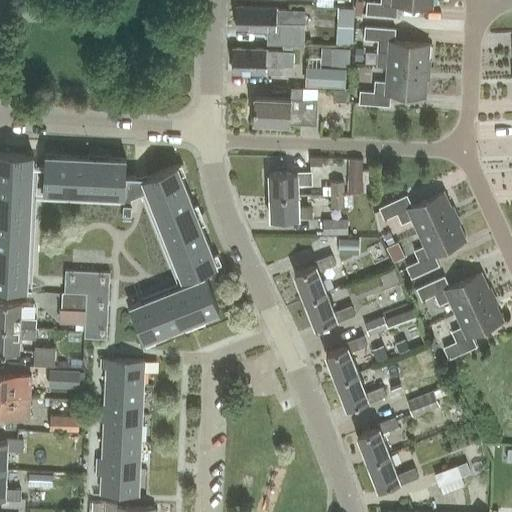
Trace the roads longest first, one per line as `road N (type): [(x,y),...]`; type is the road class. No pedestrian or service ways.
road 1 (residential): [(461,160),(206,145)]
road 2 (residential): [(202,511),(211,365),(280,335)]
road 3 (unclassified): [(205,133),(0,120)]
road 4 (unclassified): [(280,335),(233,234),(206,145)]
road 5 (unclassified): [(346,511),(280,335)]
road 6 (residential): [(461,160),(484,3)]
road 7 (unclassified): [(205,133),(209,0)]
